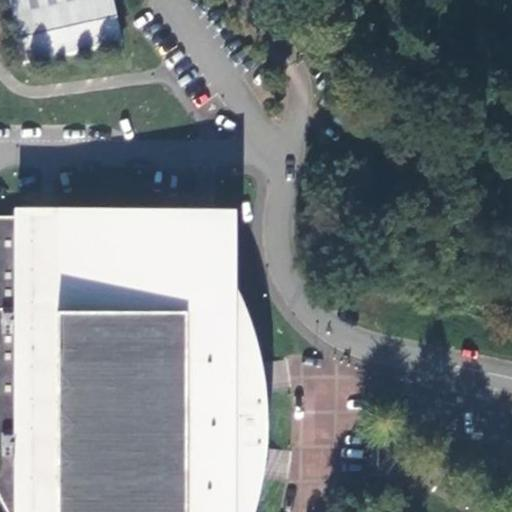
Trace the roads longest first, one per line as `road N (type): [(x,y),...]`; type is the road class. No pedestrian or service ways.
road 1 (unclassified): [(511,377),(365,345),(312,313),(294,290),(278,242),(287,160)]
road 2 (unclassified): [(170,0),(287,160)]
